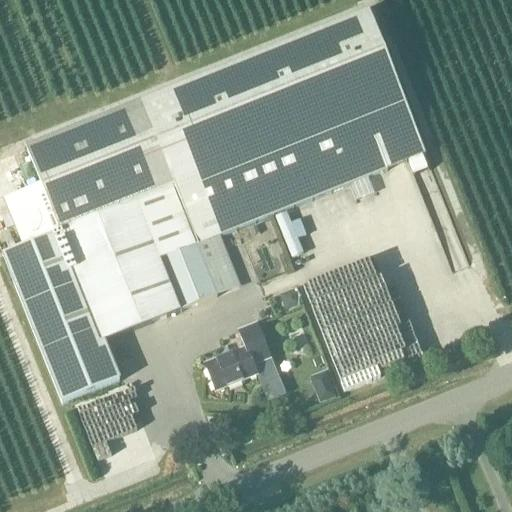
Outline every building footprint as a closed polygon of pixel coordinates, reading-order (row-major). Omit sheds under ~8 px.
[(140,109),(196,248),(424,157),(369,17),(140,109)] [(60,407),(117,383),(102,344),(215,299),(195,248),(196,248),(140,109),(140,108),(24,154),(38,188),(3,201),(22,249),(0,258),(60,407)] [(260,294),(286,293),(285,275),(259,276),(260,294)] [(295,289),(311,312),(329,300),(321,289),(322,288),(314,277),(295,289)] [(213,392),(255,377),(251,367),(268,360),(254,327),(236,335),(243,352),(204,368),(213,392)] [(317,402),(330,398),(321,368),(308,372),(317,402)]
